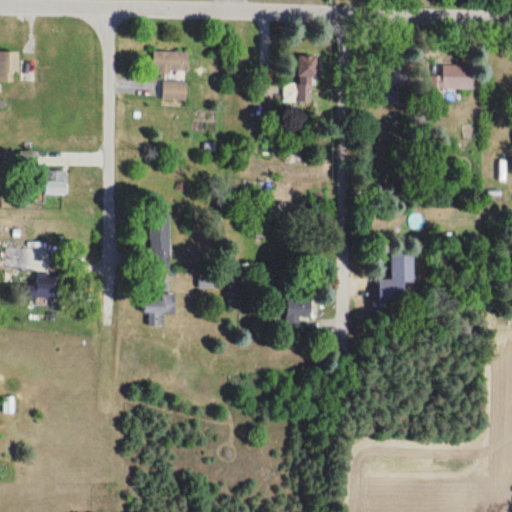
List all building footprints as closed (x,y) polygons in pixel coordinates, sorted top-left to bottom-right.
[(19,53),(0,53),(0,83),(19,84),(19,53)] [(189,53),(153,53),(153,73),(189,73),(189,53)] [(283,102),(314,103),(315,57),(297,57),(296,86),(283,86),(283,102)] [(472,66),(437,66),(437,90),(472,90),(472,66)] [(162,101),(187,101),(187,83),(162,83),(162,101)] [(39,193),(66,193),(66,172),(50,172),(50,161),(39,161),(39,193)] [(148,267),(168,267),(168,212),(148,212),(148,267)] [(5,270),(29,270),(29,247),(5,247),(5,270)] [(390,252),(391,278),(378,278),(379,301),(406,301),(405,282),(414,282),(414,252),(390,252)] [(60,274),(36,275),(37,298),(61,297),(60,274)] [(175,313),(175,295),(145,295),(145,324),(162,324),(162,313),(175,313)]
